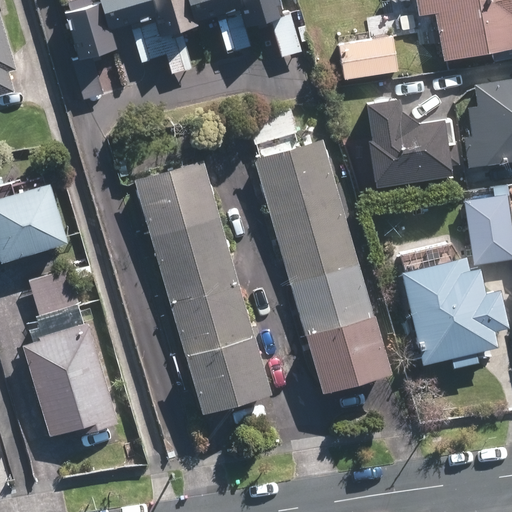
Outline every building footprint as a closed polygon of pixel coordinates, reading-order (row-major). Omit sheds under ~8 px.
[(248,48),(242,27),(264,20),(276,56),(302,48),(286,0),(85,0),(87,4),(55,14),(70,62),(110,49),(104,32),(125,25),(137,63),(160,56),(167,77),(195,68),(183,30),(211,21),(223,57),(248,48)] [(511,0),(409,0),(412,17),(428,14),(437,64),(511,50),(511,0)] [(13,70),(0,30),(0,93),(11,90),(6,72),(13,70)] [(333,47),(337,79),(394,73),(390,40),(333,47)] [(456,137),(461,170),(511,162),(511,78),(466,85),(469,107),(460,108),(465,136),(456,137)] [(364,189),(444,177),(440,148),(453,146),(449,119),(409,126),(393,114),(391,100),(354,106),(359,138),(356,139),(364,189)] [(294,337),(312,396),(381,375),(365,319),(370,317),(315,132),(296,138),(287,107),(243,120),(253,157),(248,158),(300,335),(294,337)] [(174,358),(191,416),(262,395),(245,338),(249,337),(196,160),(126,181),(179,356),(174,358)] [(511,259),(511,240),(503,183),(488,186),(490,196),(459,201),(469,266),(511,259)] [(38,184),(0,195),(0,262),(57,245),(38,184)] [(455,255),(389,272),(414,368),(442,361),(445,370),(492,358),(486,333),(499,329),(489,290),(475,293),(469,268),(459,271),(455,255)] [(113,424),(63,268),(22,281),(34,316),(20,320),(27,342),(14,346),(44,439),(68,431),(70,437),(113,424)]
